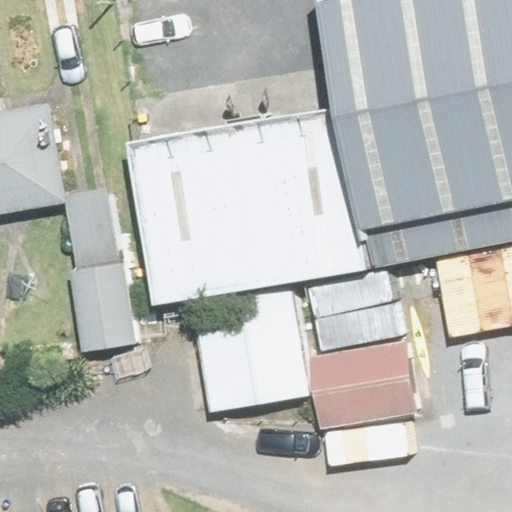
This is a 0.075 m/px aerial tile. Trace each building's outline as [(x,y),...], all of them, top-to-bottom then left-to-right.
[(200,304),(208,344),(221,415),(319,396),(305,325),(405,306),(397,265),(511,242),(511,212),(383,237),(336,0),(319,0),(342,114),(142,153),(173,309),(200,304)] [(511,0),(336,0),(383,237),(511,212),(511,0)] [(2,118),(0,107),(0,217),(77,201),(56,106),(2,118)] [(148,344),(121,216),(65,228),(92,355),(148,344)] [(413,345),(321,358),(331,429),(423,416),(413,345)]
